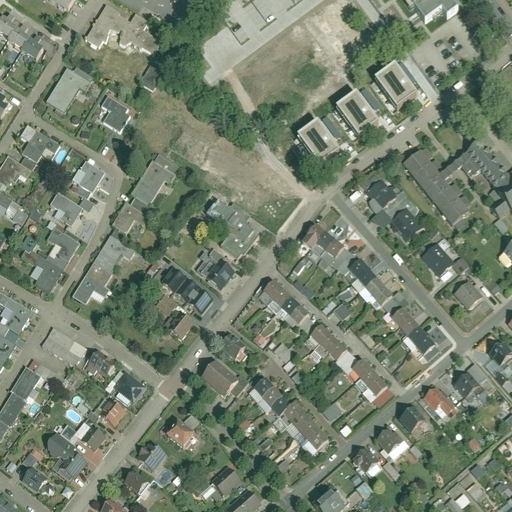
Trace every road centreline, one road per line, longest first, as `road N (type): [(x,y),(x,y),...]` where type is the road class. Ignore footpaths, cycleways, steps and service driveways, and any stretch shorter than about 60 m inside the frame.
road 1 (residential): [(27,117),(106,160),(117,187),(111,214),(52,312)]
road 2 (residential): [(320,201),(511,53)]
road 3 (residential): [(320,201),(358,222),(469,345)]
road 4 (residential): [(261,274),(336,328),(408,398)]
road 5 (residential): [(344,453),(273,368),(222,324)]
road 6 (residential): [(181,377),(288,503)]
road 7 (residential): [(74,511),(170,390)]
road 8 (residential): [(52,312),(170,390)]
